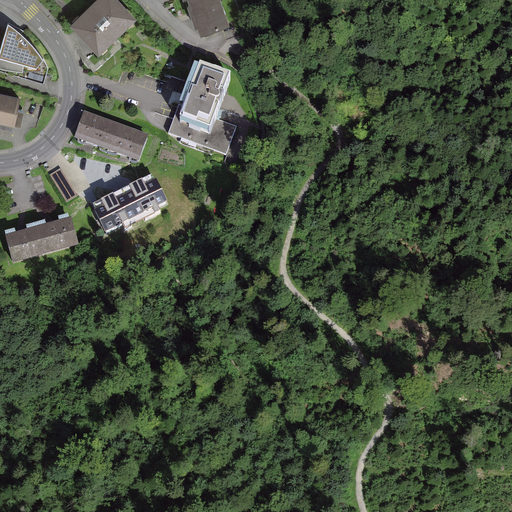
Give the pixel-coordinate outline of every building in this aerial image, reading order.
[(89,0),(67,20),(95,52),(134,17),(118,0),(89,0)] [(227,23),(218,0),(186,0),(197,33),(227,23)] [(0,65),(45,80),(50,65),(44,52),(35,39),(24,27),(8,14),(0,40),(0,65)] [(226,76),(193,64),(171,124),(203,136),(226,76)] [(0,91),(0,121),(10,124),(17,96),(0,91)] [(114,124),(82,112),(71,142),(104,154),(114,124)] [(137,166),(148,136),(114,124),(104,154),(137,166)] [(167,205),(152,176),(121,192),(136,221),(167,205)] [(91,208),(106,237),(136,221),(121,192),(91,208)] [(77,245),(69,215),(35,225),(44,255),(77,245)] [(0,234),(0,251),(4,266),(44,255),(35,225),(0,234)]
